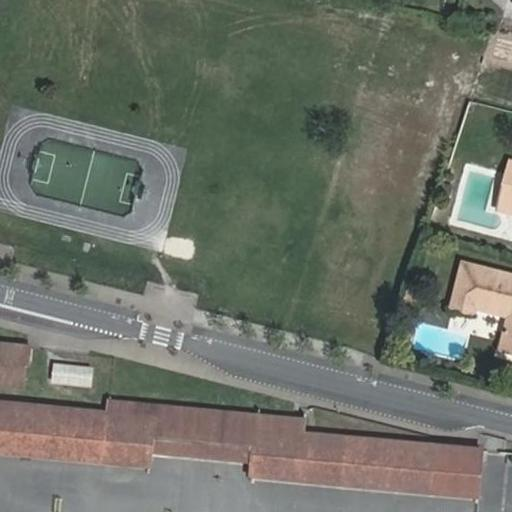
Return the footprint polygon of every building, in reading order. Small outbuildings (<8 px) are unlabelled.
[(511,276),(465,264),(453,311),(475,317),(477,310),(510,318),(501,353),(511,355),(511,276)] [(0,455),(154,470),(161,407),(111,402),(108,412),(0,400),(0,389),(26,392),(30,370),(34,370),(35,349),(0,343),(0,455)] [(52,361),(49,383),(96,388),(99,366),(52,361)] [(161,407),(157,455),(253,464),(258,417),(161,407)] [(305,422),(258,417),(253,464),(252,476),(444,493),(477,496),(482,453),(304,435),(305,422)]
